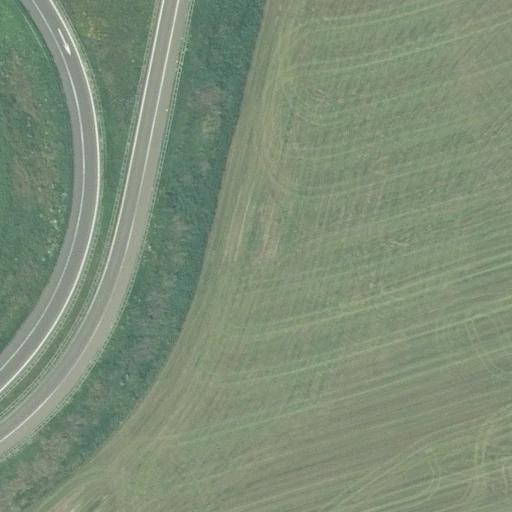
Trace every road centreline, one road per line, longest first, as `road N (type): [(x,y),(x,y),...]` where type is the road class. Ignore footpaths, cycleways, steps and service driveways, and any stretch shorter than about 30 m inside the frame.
road 1 (motorway): [(0,435),(60,372),(109,278),(170,0)]
road 2 (motorway): [(40,0),(85,105),(85,218),(53,311),(0,378)]
